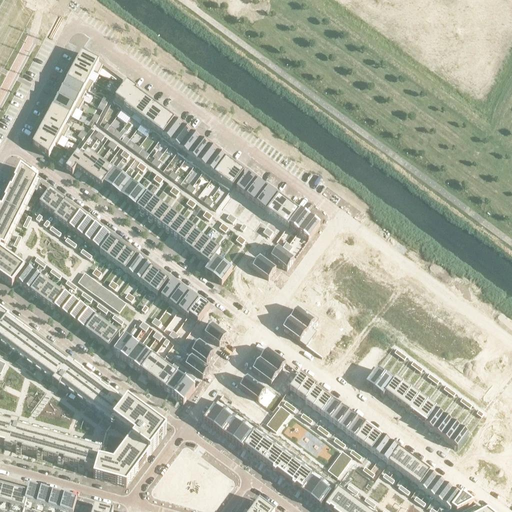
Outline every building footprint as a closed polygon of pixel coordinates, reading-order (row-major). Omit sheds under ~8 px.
[(77,63),(76,64),(94,73),(99,64),(81,54),(79,59),(77,61),(77,63)] [(72,72),(72,73),(89,82),(94,73),(76,64),(74,68),(72,70),(72,72)] [(67,81),(67,82),(84,91),(89,82),(72,73),(69,77),(67,79),(67,81)] [(67,82),(62,91),(79,100),(84,91),(67,82)] [(126,84),(115,100),(125,107),(135,93),(136,93),(137,92),(126,84)] [(62,91),(57,100),(74,109),(79,100),(62,91)] [(125,107),(123,109),(133,116),(145,100),(136,93),(135,93),(125,107)] [(57,100),(52,109),(70,118),(74,109),(57,100)] [(145,100),(133,116),(143,123),(155,107),(150,104),(150,102),(148,100),(146,101),(145,100)] [(155,107),(143,123),(153,130),(164,115),(160,112),(160,109),(158,108),(156,108),(155,107)] [(52,109),(48,118),(65,127),(70,118),(52,109)] [(164,115),(153,130),(162,137),(162,138),(173,123),(174,123),(174,122),(170,119),(170,116),(168,115),(165,115),(164,115)] [(43,126),(43,127),(60,136),(65,127),(48,118),(45,122),(43,124),(43,126)] [(162,137),(162,138),(171,145),(182,129),(174,123),(173,123),(162,138),(162,137)] [(43,127),(38,136),(55,145),(60,136),(43,127)] [(182,129),(171,145),(179,151),(191,136),(182,129)] [(191,136),(179,151),(188,158),(200,142),(196,139),(196,137),(194,135),(191,136)] [(38,136),(32,146),(48,158),(55,145),(38,136)] [(200,142),(188,158),(197,164),(208,148),(205,146),(205,143),(202,142),(200,142)] [(208,148),(197,164),(205,171),(217,155),(208,148)] [(84,160),(76,170),(82,175),(94,159),(87,154),(83,160),(84,160)] [(77,155),(65,171),(72,176),(76,170),(84,160),(83,160),(77,155)] [(217,155),(205,171),(214,177),(226,161),(222,158),(222,156),(220,155),(217,155)] [(94,159),(82,175),(89,179),(100,164),(94,159)] [(62,168),(66,164),(61,160),(57,165),(62,168)] [(226,161),(214,177),(223,184),(235,168),(226,161)] [(100,164),(89,179),(95,184),(107,168),(100,164)] [(107,168),(95,184),(102,189),(103,186),(113,173),(107,168)] [(235,168),(223,184),(232,190),(244,175),(235,168)] [(0,279),(12,288),(15,283),(24,270),(25,268),(5,254),(40,184),(38,183),(20,170),(0,210),(0,279)] [(113,173),(103,186),(112,192),(122,178),(114,172),(113,173)] [(248,176),(236,192),(247,200),(258,184),(248,176)] [(122,178),(112,192),(120,199),(130,184),(122,178)] [(130,184),(120,199),(128,205),(138,190),(130,184)] [(258,184),(247,200),(257,207),(268,192),(263,187),(264,186),(261,184),(260,185),(258,184)] [(138,190),(128,205),(136,211),(147,196),(138,190)] [(50,192),(39,206),(47,212),(58,198),(50,192)] [(268,192),(257,207),(267,215),(279,199),(268,192)] [(147,196),(136,211),(141,214),(139,216),(143,218),(144,217),(145,217),(155,203),(147,196)] [(58,198),(47,212),(55,217),(55,218),(64,205),(65,205),(66,204),(66,203),(58,198)] [(279,199),(267,215),(277,222),(289,207),(283,202),(284,201),(281,199),(280,200),(279,199)] [(155,203),(145,217),(149,220),(147,222),(151,224),(152,223),(153,223),(163,209),(155,203)] [(55,217),(54,219),(62,225),(72,211),(65,205),(64,205),(55,218),(55,217)] [(289,207),(277,222),(288,230),(289,228),(288,228),(299,214),(298,214),(289,207)] [(163,209),(153,223),(157,226),(158,228),(160,229),(161,229),(172,215),(163,209)] [(72,211),(62,225),(69,231),(80,216),(76,213),(75,211),(72,211)] [(299,214),(288,228),(289,228),(298,235),(310,220),(300,212),(298,214),(299,214)] [(172,215),(161,229),(165,232),(166,234),(169,235),(180,221),(172,215)] [(80,216),(69,231),(77,236),(88,222),(80,216)] [(310,220),(298,235),(308,243),(320,227),(310,220)] [(180,221),(169,235),(173,238),(175,240),(177,241),(188,227),(180,221)] [(88,222),(77,236),(85,242),(95,228),(88,222)] [(188,227),(177,241),(185,247),(186,247),(195,235),(197,233),(188,227)] [(95,228),(85,242),(92,248),(103,233),(95,228)] [(103,233),(92,248),(100,253),(111,239),(103,233)] [(185,247),(184,249),(189,252),(190,254),(192,254),(193,255),(203,241),(195,235),(186,247),(185,247)] [(100,253),(100,254),(108,261),(119,246),(118,246),(117,244),(114,243),(110,240),(111,239),(100,253)] [(203,241),(193,255),(197,258),(198,260),(200,261),(201,261),(211,247),(203,241)] [(336,243),(321,264),(328,269),(330,267),(344,248),(336,243)] [(119,246),(108,261),(116,267),(127,252),(126,252),(125,250),(123,249),(119,246)] [(211,247),(201,261),(209,267),(215,259),(220,253),(211,247)] [(273,247),(266,256),(287,272),(294,262),(273,247)] [(344,248),(330,267),(337,272),(339,269),(350,253),(344,248)] [(127,252),(116,267),(124,273),(135,258),(134,258),(133,256),(131,255),(127,252)] [(350,253),(339,269),(345,274),(357,258),(350,253)] [(135,258),(124,273),(133,279),(143,265),(135,258)] [(344,277),(350,282),(364,263),(364,262),(361,259),(360,260),(357,258),(345,274),(344,277)] [(209,267),(204,273),(213,280),(223,266),(215,259),(209,267)] [(251,262),(248,266),(268,282),(276,271),(260,260),(255,265),(251,262)] [(350,282),(357,287),(371,268),(370,268),(371,267),(367,264),(367,265),(364,263),(350,282)] [(143,265),(133,279),(141,285),(151,271),(143,265)] [(223,266),(213,280),(221,286),(232,272),(223,266)] [(24,270),(15,283),(23,288),(33,274),(25,268),(24,270)] [(357,287),(364,292),(378,273),(378,272),(377,273),(371,268),(357,287)] [(151,271),(141,285),(149,291),(160,277),(151,271)] [(387,279),(378,273),(364,292),(366,289),(375,295),(387,279)] [(33,274),(23,288),(30,294),(41,280),(33,274)] [(84,275),(77,284),(86,290),(89,286),(86,283),(89,279),(84,275)] [(248,275),(241,285),(257,297),(264,287),(248,275)] [(312,276),(305,286),(328,302),(335,293),(312,276)] [(160,277),(149,291),(158,297),(168,283),(160,277)] [(387,279),(372,299),(380,305),(395,285),(387,279)] [(41,280),(30,294),(38,300),(49,285),(41,280)] [(49,285),(38,300),(46,305),(56,291),(49,285)] [(172,285),(161,300),(170,307),(181,291),(172,285)] [(241,285),(233,295),(249,307),(257,297),(241,285)] [(395,285),(380,305),(388,311),(391,307),(403,291),(395,285)] [(56,291),(46,305),(54,311),(64,297),(56,291)] [(181,291),(170,307),(178,313),(190,298),(181,291)] [(407,294),(403,291),(391,307),(399,313),(410,299),(411,297),(412,295),(408,292),(407,294)] [(64,297),(54,311),(62,316),(73,302),(65,296),(64,297)] [(309,296),(301,306),(320,320),(328,310),(309,296)] [(190,298),(178,313),(187,320),(189,318),(188,318),(198,304),(190,298)] [(399,313),(395,319),(405,326),(408,322),(420,306),(419,305),(420,304),(415,301),(414,302),(410,299),(399,313)] [(73,302),(62,316),(70,322),(80,308),(73,302)] [(198,304),(188,318),(189,318),(197,325),(209,309),(199,302),(198,304)] [(420,306),(408,322),(417,329),(429,313),(428,312),(429,311),(425,308),(424,309),(420,306)] [(80,308),(70,322),(78,328),(88,313),(80,308)] [(0,311),(0,345),(1,346),(0,347),(6,351),(6,350),(10,352),(9,353),(14,357),(15,356),(18,359),(18,360),(23,364),(24,363),(27,365),(26,366),(32,370),(32,369),(36,372),(35,373),(40,377),(41,375),(45,378),(44,379),(49,383),(50,382),(53,384),(52,385),(59,390),(60,389),(65,393),(65,392),(69,394),(68,395),(73,399),(74,398),(77,401),(77,402),(82,406),(83,405),(86,407),(85,408),(91,412),(91,411),(95,413),(94,415),(99,418),(100,417),(104,420),(103,421),(108,425),(109,424),(112,426),(113,424),(114,424),(126,407),(75,369),(75,368),(68,363),(67,365),(55,356),(53,354),(51,353),(7,321),(9,318),(0,311)] [(297,311),(290,321),(313,338),(316,334),(312,331),(318,321),(307,313),(305,316),(297,311)] [(88,313),(78,328),(85,333),(96,319),(88,313)] [(417,329),(415,333),(424,340),(427,337),(439,320),(438,319),(439,318),(434,314),(432,315),(429,313),(417,329)] [(219,317),(212,327),(227,338),(234,328),(219,317)] [(439,320),(427,337),(435,343),(437,342),(450,323),(448,323),(446,321),(441,317),(439,320)] [(96,319),(85,333),(89,336),(90,339),(93,339),(104,325),(96,319)] [(290,321),(282,331),(303,347),(311,337),(313,339),(313,338),(290,321)] [(450,323),(437,342),(443,346),(441,349),(442,349),(457,328),(450,323)] [(208,324),(201,335),(219,348),(227,338),(212,327),(208,324)] [(104,325),(93,339),(97,342),(98,345),(100,345),(101,345),(111,331),(104,325)] [(462,338),(454,333),(457,329),(457,328),(442,349),(450,355),(462,338)] [(111,331),(101,345),(105,348),(105,350),(108,350),(109,351),(119,337),(111,331)] [(125,339),(113,355),(121,360),(132,345),(136,339),(129,334),(125,340),(125,339)] [(468,340),(464,338),(463,339),(462,338),(450,355),(458,361),(470,345),(467,342),(468,340)] [(194,341),(186,351),(206,365),(214,355),(194,341)] [(335,342),(322,358),(326,361),(326,363),(329,365),(330,364),(331,365),(345,346),(345,345),(343,348),(335,342)] [(471,345),(470,345),(458,361),(466,367),(478,351),(475,348),(476,346),(473,344),(471,345)] [(132,345),(121,360),(127,365),(139,350),(132,345)] [(345,346),(331,365),(333,362),(336,365),(336,366),(339,369),(340,368),(341,368),(353,352),(345,346)] [(139,350),(127,365),(134,370),(146,355),(139,350)] [(487,357),(478,351),(466,367),(475,374),(487,357)] [(267,352),(259,362),(278,376),(286,366),(267,352)] [(353,352),(341,368),(345,371),(344,373),(347,375),(349,374),(362,358),(353,352)] [(146,355),(134,370),(141,375),(152,360),(146,355)] [(187,356),(181,365),(202,381),(209,372),(187,356)] [(496,363),(487,357),(475,374),(484,380),(496,363)] [(362,358),(349,374),(353,377),(352,379),(355,381),(357,380),(358,380),(370,364),(362,358)] [(152,360),(141,375),(149,381),(161,366),(152,360)] [(259,362),(252,372),(271,386),(278,376),(259,362)] [(504,370),(496,363),(484,380),(492,386),(504,370)] [(370,364),(358,380),(361,383),(360,385),(363,387),(365,386),(366,386),(377,372),(378,370),(370,364)] [(161,366),(149,381),(157,387),(169,372),(161,366)] [(505,370),(504,370),(492,386),(500,392),(511,375),(509,373),(510,371),(506,369),(505,370)] [(169,372),(157,387),(165,394),(177,378),(169,372)] [(377,372),(366,386),(374,393),(385,378),(377,372)] [(511,393),(511,375),(500,392),(508,398),(511,393)] [(300,376),(289,391),(298,398),(309,383),(300,376)] [(177,378),(165,394),(174,400),(186,384),(177,378)] [(385,378),(374,393),(382,399),(395,381),(393,384),(385,378)] [(240,389),(239,390),(240,390),(257,403),(258,404),(258,403),(265,394),(265,393),(247,380),(246,380),(240,389)] [(395,381),(382,399),(383,399),(385,396),(393,402),(404,387),(395,381)] [(309,383),(298,398),(306,403),(305,405),(316,391),(317,389),(309,383)] [(186,384),(174,400),(183,407),(195,391),(186,384)] [(404,387),(393,402),(397,404),(398,407),(400,407),(401,408),(412,393),(404,387)] [(316,391),(305,405),(313,411),(324,397),(323,396),(322,394),(319,393),(316,391)] [(412,393),(401,408),(405,410),(406,413),(409,413),(409,414),(420,399),(412,393)] [(324,397),(313,411),(321,417),(332,403),(331,402),(330,400),(328,399),(324,397)] [(420,399),(409,414),(417,420),(428,405),(420,399)] [(332,403),(321,417),(330,424),(340,409),(332,403)] [(218,404),(203,424),(242,453),(241,454),(244,456),(246,454),(256,461),(256,462),(258,463),(259,463),(257,465),(264,470),(265,468),(266,468),(266,469),(267,470),(268,470),(278,477),(277,480),(278,481),(281,483),(283,484),(285,482),(298,492),(296,494),(299,496),(319,510),(334,490),(315,476),(256,432),(218,404)] [(428,405),(417,420),(425,426),(424,427),(424,428),(436,411),(428,405)] [(95,474),(93,480),(126,489),(166,435),(127,406),(126,407),(114,424),(113,424),(112,426),(106,435),(101,450),(100,453),(101,454),(95,474)] [(340,409),(330,424),(338,430),(349,415),(340,409)] [(436,411),(424,428),(428,430),(429,433),(432,433),(433,434),(443,419),(436,413),(437,412),(436,411)] [(349,415),(338,430),(346,436),(357,421),(349,415)] [(0,445),(5,447),(4,450),(12,452),(12,451),(16,452),(15,455),(21,456),(22,454),(37,458),(36,460),(42,462),(42,459),(58,464),(57,466),(63,468),(63,465),(78,469),(78,472),(83,473),(84,471),(95,474),(101,454),(100,453),(101,450),(95,448),(95,449),(91,448),(91,447),(85,445),(85,447),(81,445),(81,444),(75,442),(74,444),(70,443),(71,441),(64,440),(64,441),(60,440),(60,438),(54,437),(53,438),(49,437),(50,436),(43,434),(43,435),(39,434),(39,433),(33,431),(33,432),(29,431),(29,430),(23,428),(22,429),(19,428),(19,426),(11,424),(11,423),(5,421),(5,423),(1,422),(1,420),(0,419),(0,445)] [(443,419),(433,434),(436,437),(435,439),(439,441),(440,439),(441,440),(452,425),(443,419)] [(357,421),(346,436),(354,442),(365,427),(357,421)] [(452,425),(441,440),(449,446),(460,431),(452,425)] [(365,427),(354,442),(362,448),(373,433),(365,427)] [(460,431),(449,446),(453,449),(454,451),(457,452),(468,437),(460,431)] [(373,433),(362,448),(371,454),(381,439),(378,436),(376,434),(374,434),(373,433)] [(468,437),(457,452),(461,455),(462,454),(465,457),(464,457),(465,458),(478,440),(470,435),(468,437)] [(381,439),(371,454),(379,460),(390,445),(386,442),(385,440),(382,440),(381,439)] [(478,440),(465,458),(469,461),(470,460),(473,463),(485,446),(478,440)] [(390,445),(379,460),(387,466),(398,451),(394,449),(393,446),(390,446),(390,445)] [(485,446),(473,463),(477,465),(476,466),(480,469),(493,452),(485,446)] [(398,451),(388,466),(395,471),(406,457),(398,451)] [(481,469),(479,472),(483,475),(484,473),(488,476),(500,459),(493,454),(494,452),(493,452),(480,469),(481,469)] [(406,457),(395,471),(403,477),(414,463),(406,457)] [(500,459),(488,476),(495,481),(508,465),(500,459)] [(414,463),(403,477),(411,483),(421,468),(418,466),(416,463),(414,463)] [(496,481),(495,483),(499,486),(500,484),(503,487),(511,474),(511,468),(508,465),(495,481),(496,481)] [(421,468),(411,483),(418,488),(417,489),(418,490),(429,474),(425,471),(424,469),(422,469),(421,468)] [(429,474),(418,490),(426,495),(436,481),(429,476),(430,475),(429,474)] [(511,474),(503,487),(507,489),(506,491),(509,494),(511,492),(511,493),(511,491),(511,474)] [(436,481),(426,495),(434,501),(444,487),(436,481)] [(444,487),(434,501),(441,507),(452,492),(448,490),(447,488),(445,487),(444,487)] [(28,497),(23,511),(35,511),(41,493),(41,492),(30,489),(30,490),(29,489),(27,497),(28,497)] [(4,490),(0,504),(0,511),(10,511),(15,493),(11,492),(11,491),(9,491),(8,491),(4,490)] [(452,492),(441,507),(448,511),(449,511),(461,496),(459,498),(456,495),(455,493),(452,493),(452,492)] [(15,493),(10,511),(23,511),(28,497),(27,497),(15,493)] [(41,493),(35,511),(48,511),(53,496),(42,493),(41,493)] [(361,511),(337,494),(324,511),(326,511),(483,511),(476,507),(467,511),(361,511)] [(53,496),(48,511),(60,511),(64,499),(53,496)] [(461,496),(449,511),(450,511),(451,511),(453,511),(460,511),(473,505),(461,496)] [(64,499),(60,511),(73,511),(77,502),(76,502),(65,499),(64,499)] [(270,511),(259,503),(252,511),(270,511)]
